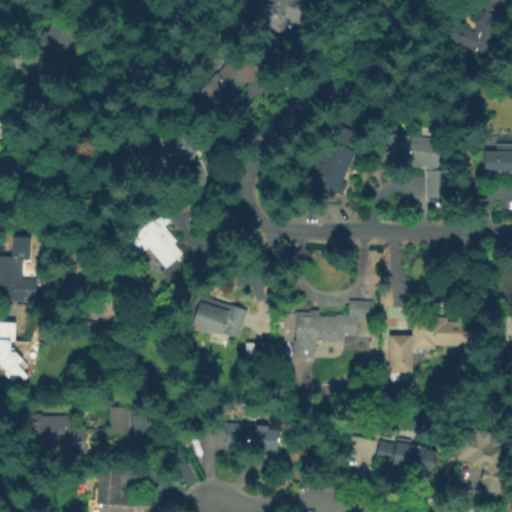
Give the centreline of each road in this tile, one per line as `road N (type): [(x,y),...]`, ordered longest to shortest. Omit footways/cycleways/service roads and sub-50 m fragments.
road 1 (residential): [(409,0),(251,164),(246,199),(277,228),(511,231)]
road 2 (residential): [(413,511),(329,499),(227,511)]
